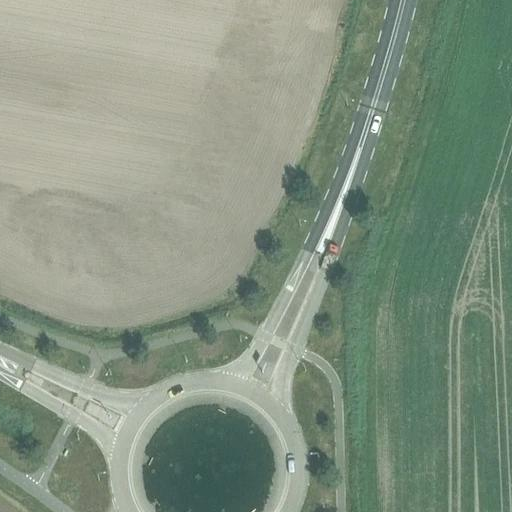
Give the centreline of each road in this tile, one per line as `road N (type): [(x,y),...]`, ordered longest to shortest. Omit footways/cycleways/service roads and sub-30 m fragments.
road 1 (primary): [(279,413),(353,180)]
road 2 (primary): [(353,180),(236,387)]
road 3 (primary): [(353,180),(405,0)]
road 4 (unknown): [(0,77),(169,103)]
road 5 (secondary): [(139,416),(0,353)]
road 6 (secondary): [(0,375),(123,444)]
